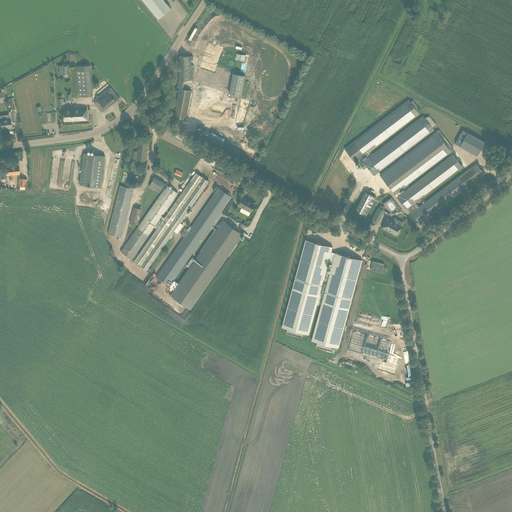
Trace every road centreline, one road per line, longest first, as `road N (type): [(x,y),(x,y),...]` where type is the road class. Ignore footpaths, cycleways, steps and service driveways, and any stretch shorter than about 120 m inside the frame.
road 1 (unclassified): [(402,260),(128,112)]
road 2 (unclassified): [(445,511),(402,260)]
road 3 (unclassified): [(402,260),(511,169)]
road 4 (tertiary): [(128,112),(206,0)]
road 5 (tertiary): [(0,147),(85,136),(128,112)]
